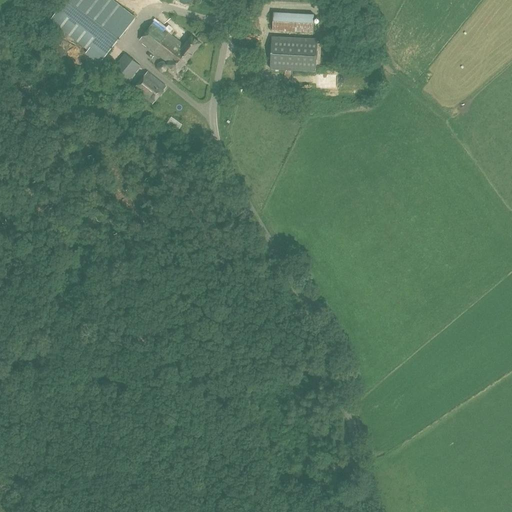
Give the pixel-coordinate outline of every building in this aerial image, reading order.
[(62,27),(89,49),(86,53),(99,63),(102,59),(134,19),(108,0),(65,0),(51,19),(62,27)] [(272,30),(313,32),(314,14),(273,12),(272,30)] [(167,65),(177,73),(201,43),(192,36),(184,46),(154,22),(140,40),(169,63),(167,65)] [(271,69),(316,71),(317,39),(272,37),(271,69)] [(104,78),(121,91),(141,67),(124,54),(104,78)] [(162,73),(163,73),(164,73),(164,72),(165,72),(166,72),(166,71),(167,71),(167,70),(167,69),(168,69),(168,68),(168,67),(168,66),(167,65),(167,64),(166,63),(165,63),(165,62),(164,62),(163,62),(162,62),(161,62),(160,62),(160,63),(159,63),(158,63),(158,64),(158,65),(157,65),(157,66),(157,67),(157,68),(157,69),(157,70),(158,70),(158,71),(159,72),(160,72),(161,73),(162,73)] [(134,90),(152,105),(167,86),(148,72),(134,90)]
